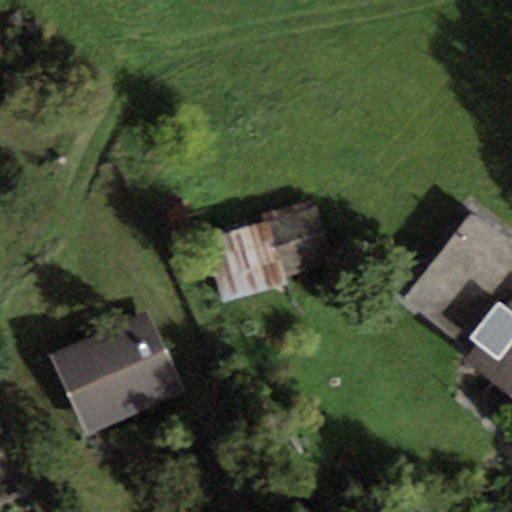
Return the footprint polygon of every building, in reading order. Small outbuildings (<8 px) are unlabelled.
[(313,205),(266,220),(285,278),(332,263),(313,205)] [(511,302),(511,249),(472,218),(406,300),(472,352),(511,302)] [(266,220),(202,241),(223,306),(287,285),(285,278),(266,220)] [(511,302),(472,352),(466,361),(511,396),(511,302)] [(149,312),(47,357),(86,437),(186,393),(149,312)]
